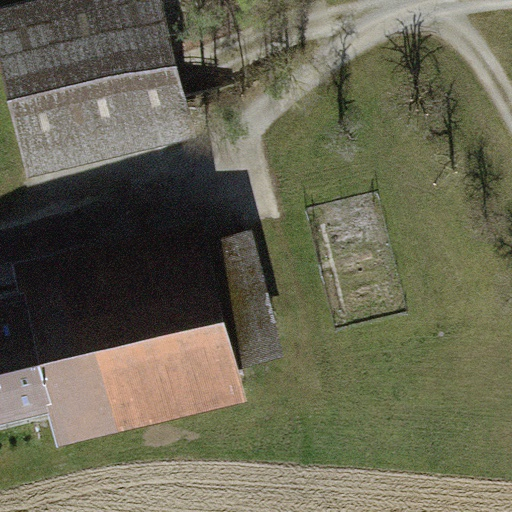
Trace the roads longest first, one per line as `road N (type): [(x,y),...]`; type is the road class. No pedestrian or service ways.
road 1 (track): [(0,243),(236,149),(375,31),(444,9),(511,6)]
road 2 (track): [(439,0),(511,122)]
